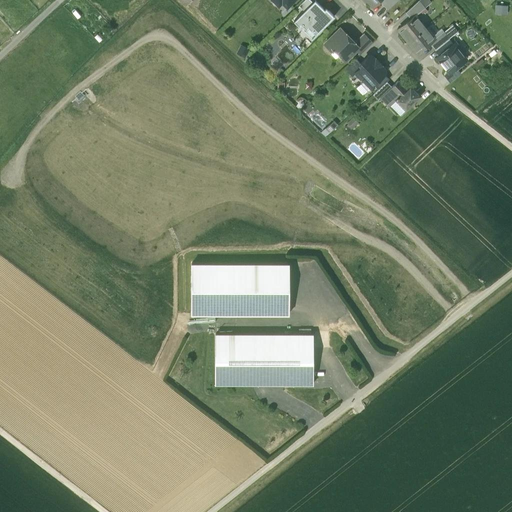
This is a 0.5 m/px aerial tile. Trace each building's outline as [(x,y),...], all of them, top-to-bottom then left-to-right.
[(327,12),(315,0),(314,0),(312,2),(304,10),(294,21),(299,26),(301,24),(306,29),(308,27),(316,35),(327,24),(335,16),(334,15),(334,16),(329,11),(327,12)] [(310,0),(304,0),(299,6),(304,10),(312,2),(310,0)] [(419,0),(418,0),(406,12),(411,19),(416,15),(425,8),(419,0)] [(425,27),(416,15),(411,19),(399,29),(408,40),(425,27)] [(425,27),(408,40),(417,52),(430,42),(434,39),(425,27)] [(354,42),(341,28),(325,44),(332,51),(335,49),(346,60),(354,52),(355,52),(357,49),(359,47),(354,42)] [(444,31),(434,39),(430,42),(435,49),(449,39),(449,38),(444,31)] [(363,34),(354,42),(359,47),(357,49),(361,54),(372,43),(363,34)] [(449,39),(435,49),(440,55),(453,44),(449,39)] [(440,55),(437,57),(449,72),(449,73),(456,68),(466,59),(461,53),(463,52),(456,42),(453,44),(440,55)] [(382,64),(376,58),(375,59),(372,55),(368,55),(360,63),(362,65),(355,72),(356,72),(362,79),(362,81),(369,88),(373,83),(384,73),(385,73),(385,69),(381,65),(382,64)] [(360,63),(356,59),(346,68),(353,75),(356,72),(355,72),(362,65),(360,63)] [(456,68),(449,73),(449,72),(445,75),(450,81),(460,73),(456,68)] [(384,73),(373,83),(379,89),(387,81),(389,79),(384,73)] [(410,85),(406,89),(398,80),(392,86),(382,95),(391,104),(396,99),(406,109),(420,96),(410,85)] [(379,89),(373,94),(378,100),(382,95),(392,86),(387,81),(379,89)] [(406,109),(396,99),(391,104),(401,114),(406,109)] [(353,118),(347,123),(352,128),(357,123),(353,118)] [(327,136),(340,124),(336,119),(323,131),(327,136)] [(289,264),(191,264),(191,315),(289,315),(289,264)] [(313,335),(216,335),(216,385),(313,385),(313,335)]
